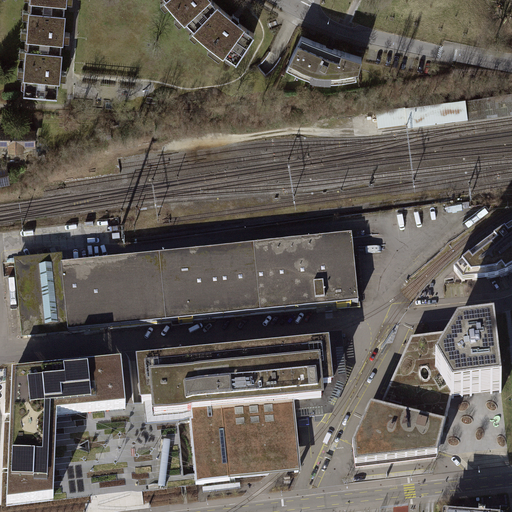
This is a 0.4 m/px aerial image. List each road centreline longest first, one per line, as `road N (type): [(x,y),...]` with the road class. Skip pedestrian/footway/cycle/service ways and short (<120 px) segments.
road 1 (residential): [(511,479),(241,511)]
road 2 (residential): [(511,66),(371,36),(278,0)]
